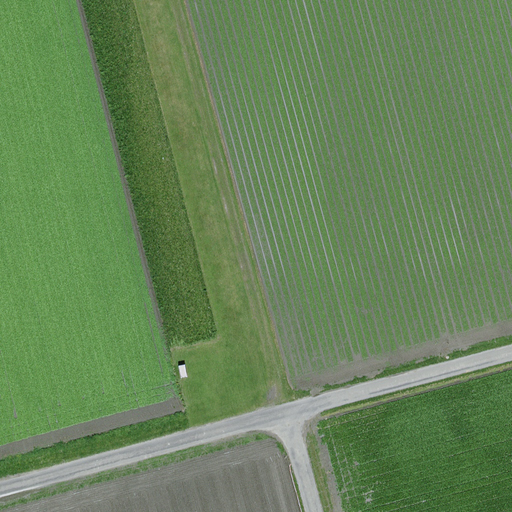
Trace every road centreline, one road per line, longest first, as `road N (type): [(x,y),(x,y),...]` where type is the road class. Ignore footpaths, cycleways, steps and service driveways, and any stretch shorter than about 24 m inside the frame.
road 1 (track): [(178,0),(286,416)]
road 2 (track): [(0,491),(286,416)]
road 3 (track): [(286,416),(511,358)]
